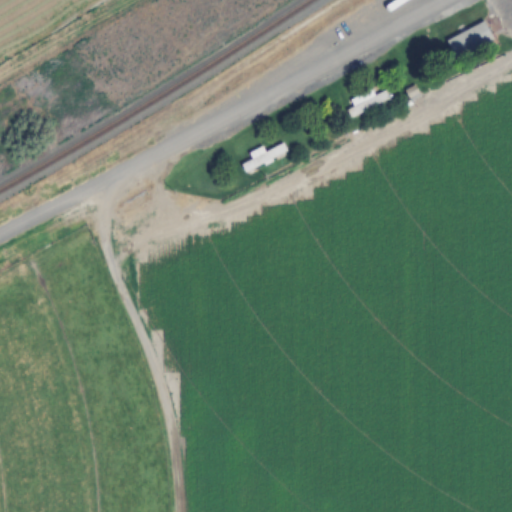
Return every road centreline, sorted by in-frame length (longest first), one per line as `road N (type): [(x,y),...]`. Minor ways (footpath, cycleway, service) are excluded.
road 1 (residential): [(0,241),(463,0)]
road 2 (track): [(122,0),(0,74)]
